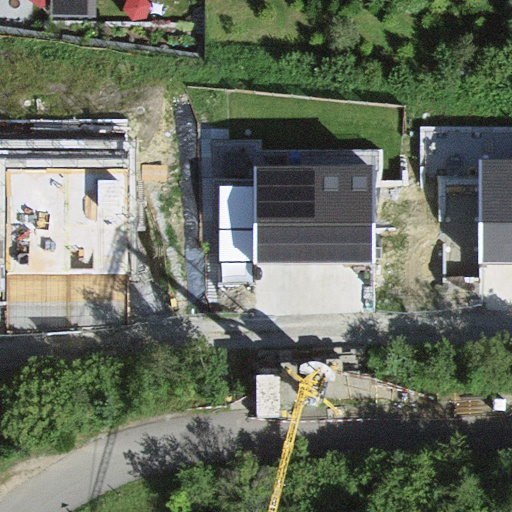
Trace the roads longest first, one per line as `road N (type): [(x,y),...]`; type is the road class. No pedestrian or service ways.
road 1 (residential): [(511,335),(233,332),(0,358)]
road 2 (residential): [(511,418),(162,445),(28,511)]
